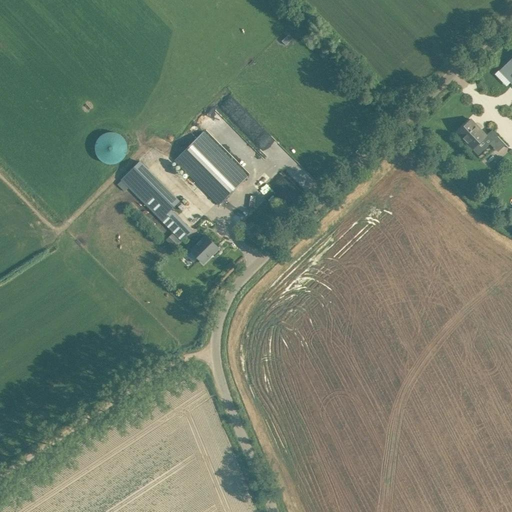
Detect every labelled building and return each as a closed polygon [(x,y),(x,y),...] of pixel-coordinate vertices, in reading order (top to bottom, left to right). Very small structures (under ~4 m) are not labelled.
[(288,35),(282,41),(286,45),(292,39),(288,35)] [(511,59),(500,71),(511,82),(511,59)] [(478,154),(488,145),(497,136),(511,150),(511,105),(490,128),(492,130),(486,135),(471,119),(457,132),(478,154)] [(95,146),(95,147),(95,149),(95,150),(95,152),(96,153),(96,154),(97,156),(98,157),(99,158),(99,159),(100,160),(102,161),(103,161),(104,162),(105,163),(107,163),(108,163),(109,164),(111,164),(112,164),(114,163),(115,163),(116,163),(118,162),(119,161),(120,161),(121,160),(122,159),(123,158),(124,157),(125,156),(126,154),(126,153),(127,152),(127,150),(127,149),(127,147),(127,146),(127,145),(127,143),(126,142),(126,141),(125,139),(124,138),(123,137),(122,136),(121,135),(120,134),(119,133),(118,133),(116,132),(115,132),(114,131),(112,131),(111,131),(109,131),(108,131),(107,132),(105,132),(104,133),(103,133),(102,134),(100,135),(99,136),(99,137),(98,138),(97,139),(96,141),(96,142),(95,143),(95,145),(95,146)] [(175,160),(212,197),(219,204),(248,176),(203,131),(175,160)] [(294,158),(281,170),(299,191),(312,180),(294,158)] [(129,187),(171,230),(173,232),(166,239),(174,248),(191,231),(170,209),(179,201),(139,161),(121,179),(121,180),(117,184),(124,191),(129,187)] [(191,250),(196,255),(203,262),(219,247),(211,240),(206,235),(191,250)]
